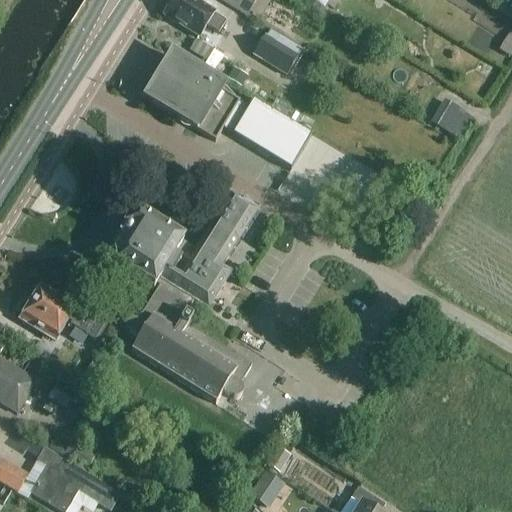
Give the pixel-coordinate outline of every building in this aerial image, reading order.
[(200,8),(187,0),(170,0),(167,5),(169,7),(163,18),(199,40),(206,28),(218,36),(225,24),(213,16),(214,15),(201,6),(200,8)] [(215,0),(246,19),(258,0),(215,0)] [(268,0),(288,14),(297,0),(268,0)] [(308,0),(325,10),(331,0),(308,0)] [(494,64),(503,69),(511,55),(511,32),(497,53),(500,55),(494,64)] [(478,34),(464,55),(476,62),(489,42),(478,34)] [(288,79),(299,59),(263,39),(252,58),(288,79)] [(165,56),(140,99),(215,144),(225,128),(234,134),(232,137),(233,138),(246,146),(257,152),(280,166),(290,172),(293,168),(305,147),(309,141),(311,138),(301,132),(278,118),(266,111),(253,103),(248,110),(239,104),(238,104),(227,97),(221,93),(222,90),(185,68),(170,59),(165,56)] [(234,72),(228,82),(241,90),(248,80),(234,72)] [(420,142),(431,117),(405,106),(394,131),(420,142)] [(447,106),(434,128),(451,138),(464,116),(447,106)] [(222,270),(258,213),(230,196),(194,254),(183,246),(183,245),(134,214),(108,255),(113,259),(116,268),(117,267),(154,290),(156,286),(160,288),(138,324),(136,324),(134,323),(132,324),(130,324),(129,326),(127,327),(127,329),(126,331),(126,333),(127,334),(128,336),(129,337),(130,338),(139,343),(132,354),(215,406),(222,395),(231,400),(232,401),(234,402),(235,402),(237,401),(239,400),(241,399),(242,397),(242,395),(242,393),(242,391),(241,389),(239,388),(252,368),(188,328),(193,321),(186,316),(195,302),(208,311),(231,276),(222,270)] [(94,323),(74,312),(74,311),(40,290),(21,322),(55,343),(68,322),(72,324),(70,327),(97,343),(109,323),(98,316),(94,323)] [(462,345),(457,353),(469,361),(462,371),(492,391),(504,372),(474,353),(462,345)] [(38,384),(0,362),(0,358),(3,353),(0,351),(0,407),(17,418),(38,384)] [(178,392),(176,396),(110,356),(104,367),(190,419),(199,405),(178,392)] [(444,373),(439,381),(481,408),(492,391),(462,371),(456,381),(444,373)] [(439,381),(434,389),(446,396),(440,406),(470,425),(481,408),(439,381)] [(422,408),(417,416),(459,443),(470,425),(440,406),(434,416),(422,408)] [(417,416),(412,423),(424,431),(418,441),(448,460),(459,443),(417,416)] [(340,448),(348,436),(327,423),(321,419),(313,432),(340,448)] [(399,443),(395,450),(406,458),(437,477),(448,460),(418,441),(411,451),(399,443)] [(71,445),(63,458),(86,472),(94,459),(71,445)] [(280,477),(291,459),(277,450),(265,468),(280,477)] [(395,450),(390,458),(402,466),(395,476),(425,496),(437,477),(406,458),(395,450)] [(113,511),(120,500),(43,454),(36,465),(46,472),(31,497),(54,511),(68,511),(79,496),(105,511),(113,511)] [(0,466),(0,486),(16,496),(25,482),(0,466)] [(227,468),(223,477),(236,484),(241,475),(227,468)] [(266,476),(250,500),(267,511),(283,488),(266,476)] [(350,500),(342,511),(381,511),(384,508),(357,490),(351,501),(350,500)]
